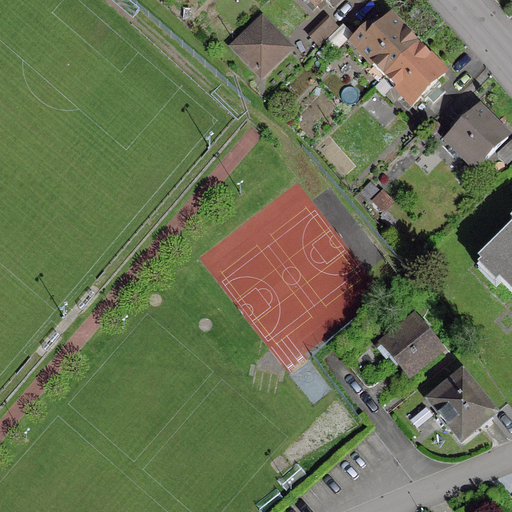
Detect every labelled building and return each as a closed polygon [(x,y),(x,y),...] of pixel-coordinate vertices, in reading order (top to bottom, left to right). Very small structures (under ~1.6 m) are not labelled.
[(306,0),(315,8),(322,0),(326,5),(331,0),(306,0)] [(356,51),(383,79),(415,47),(388,19),(380,26),(376,22),(364,34),(362,32),(349,45),(355,51),(356,51)] [(316,47),(334,29),(326,21),(308,39),(316,47)] [(233,49),(259,75),(285,50),(260,23),(233,49)] [(442,75),(415,47),(383,79),(410,107),(418,99),(422,103),(438,87),(434,83),(442,75)] [(469,118),(465,115),(449,131),(453,134),(445,142),(473,171),(505,139),(477,111),(469,118)] [(511,158),(511,140),(495,156),(505,166),(511,158)] [(359,193),(365,200),(375,191),(368,184),(359,193)] [(371,202),(382,213),(390,205),(379,194),(371,202)] [(511,296),(511,232),(480,264),(511,296)] [(412,321),(381,346),(407,377),(438,352),(412,321)] [(429,404),(439,417),(437,419),(446,429),(448,428),(460,442),(491,416),(460,378),(429,404)]
